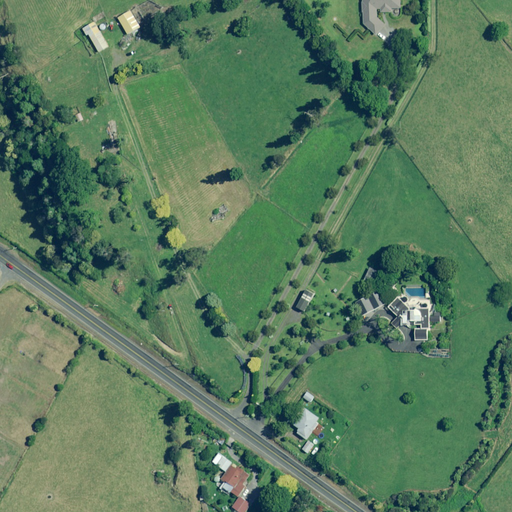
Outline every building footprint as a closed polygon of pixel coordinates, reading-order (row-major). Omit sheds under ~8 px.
[(380,9),(380,12),(392,13),(392,8),(400,9),(400,0),(361,0),(361,13),(363,13),(363,24),(376,35),(385,25),(378,18),(378,9),(380,9)] [(141,27),(131,11),(119,18),(128,35),(141,27)] [(108,47),(95,22),(83,29),(86,36),(89,34),(99,52),(108,47)] [(84,119),(81,113),(75,117),(78,123),(84,119)] [(384,304),(378,292),(362,300),(368,312),(384,304)] [(409,309),(399,298),(389,307),(399,319),(409,309)] [(416,330),(416,341),(428,341),(429,332),(430,332),(431,309),(417,309),(417,313),(413,313),(413,322),(416,322),(416,326),(422,326),(422,330),(416,330)] [(315,398),(307,392),(303,397),(311,403),(315,398)] [(321,420),(305,409),(294,424),(300,428),(297,433),(306,440),(321,420)] [(314,445),(308,441),(304,447),(309,451),(314,445)] [(231,463),(222,457),(216,467),(224,473),(231,463)] [(250,476),(232,464),(223,479),(235,487),(232,492),(239,496),(246,486),(244,485),(250,476)] [(246,511),(251,504),(240,497),(233,507),(240,511),(246,511)]
